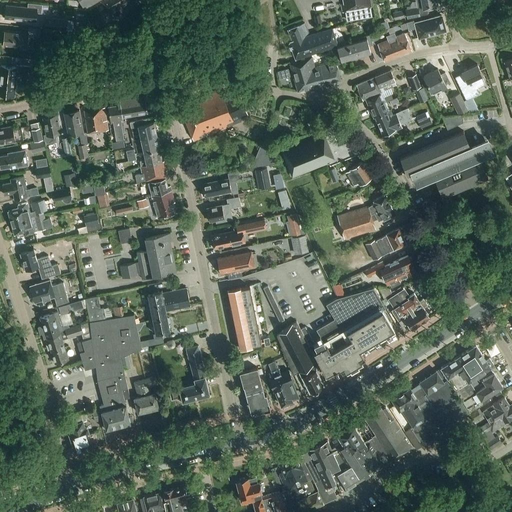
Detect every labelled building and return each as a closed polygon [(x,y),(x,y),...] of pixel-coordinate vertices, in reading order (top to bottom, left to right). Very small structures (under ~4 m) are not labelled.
[(80,0),(85,8),(99,0),(102,0),(110,14),(127,5),(126,4),(132,0),(131,0),(80,0)] [(343,0),(345,4),(342,4),(343,11),(347,11),(349,20),(372,16),(371,7),(372,7),(370,0),(343,0)] [(416,0),(418,5),(406,8),(408,16),(428,12),(427,7),(436,5),(434,0),(416,0)] [(7,5),(7,7),(5,8),(4,15),(7,16),(6,18),(15,19),(15,20),(23,21),(23,20),(37,21),(38,12),(43,13),(44,4),(29,2),(29,7),(7,5)] [(391,14),(393,20),(406,17),(404,10),(394,12),(394,13),(391,14)] [(426,35),(446,30),(442,14),(414,22),(417,32),(424,30),(426,35)] [(68,19),(47,17),(47,28),(67,29),(74,30),(74,20),(68,20),(68,19)] [(100,18),(90,24),(94,30),(103,24),(100,18)] [(76,30),(88,30),(88,22),(76,22),(76,30)] [(297,58),(332,47),(338,44),(333,28),(310,35),(305,22),(289,28),(293,40),(291,40),(290,42),(291,47),(293,48),(297,58)] [(41,28),(29,27),(28,35),(40,36),(41,28)] [(33,46),(34,36),(23,35),(24,33),(6,31),(6,32),(5,33),(5,38),(6,39),(5,45),(23,47),(23,45),(33,46)] [(397,48),(399,54),(411,49),(405,31),(396,35),(397,38),(395,38),(394,34),(390,36),(391,40),(395,48),(397,48)] [(366,38),(338,47),(342,61),(371,53),(369,46),(366,38)] [(384,60),(399,54),(397,48),(395,48),(391,40),(390,40),(389,38),(377,43),(384,60)] [(322,73),(320,66),(320,65),(315,67),(311,56),(301,59),(309,87),(326,83),(323,73),(322,73)] [(299,91),(309,87),(301,59),(290,62),(299,91)] [(323,73),(326,83),(341,79),(335,61),(332,62),(332,61),(329,62),(329,63),(320,66),(322,73),(323,73)] [(467,92),(480,86),(476,79),(489,73),(484,61),(466,69),(470,78),(462,81),(467,92)] [(1,64),(0,74),(0,77),(2,77),(16,79),(16,75),(30,77),(31,66),(17,64),(17,66),(1,64)] [(442,85),(450,81),(445,71),(441,73),(438,68),(423,75),(432,94),(443,88),(442,85)] [(389,87),(394,85),(392,80),(395,79),(391,69),(375,76),(380,86),(382,85),(384,87),(385,89),(389,87)] [(409,77),(413,89),(422,86),(417,73),(409,77)] [(0,93),(8,94),(8,95),(11,96),(12,95),(14,95),(16,81),(19,82),(19,83),(29,84),(30,77),(16,75),(16,79),(2,77),(0,77),(0,93)] [(394,97),(389,87),(385,89),(384,87),(382,85),(380,86),(375,76),(358,83),(364,99),(366,98),(382,91),(386,101),(389,100),(394,97)] [(423,101),(432,98),(428,86),(419,89),(423,101)] [(215,92),(228,125),(241,120),(240,117),(248,114),(239,91),(224,97),(221,89),(215,92)] [(405,115),(403,109),(393,113),(391,108),(390,109),(386,101),(382,91),(366,98),(374,117),(376,116),(380,126),(405,115)] [(228,125),(215,92),(181,105),(194,140),(228,125)] [(451,97),(459,114),(462,112),(469,108),(460,92),(451,97)] [(132,99),(135,115),(148,113),(146,96),(132,99)] [(135,115),(132,99),(120,101),(123,117),(135,115)] [(126,133),(124,121),(123,121),(123,117),(120,101),(117,101),(118,105),(108,106),(111,123),(118,121),(118,127),(117,127),(119,134),(126,133)] [(105,131),(110,130),(106,107),(86,110),(89,133),(102,131),(102,130),(105,130),(105,131)] [(408,107),(403,109),(405,115),(380,126),(383,134),(402,126),(401,122),(412,118),(408,107)] [(70,136),(80,134),(82,144),(78,144),(80,158),(89,156),(87,143),(88,143),(87,133),(84,133),(80,111),(66,113),(70,136)] [(426,111),(416,116),(422,128),(433,123),(430,117),(428,118),(426,111)] [(459,114),(442,116),(448,129),(463,122),(462,112),(459,114)] [(58,114),(43,117),(46,134),(44,134),(46,143),(57,141),(56,133),(61,132),(58,114)] [(140,125),(143,138),(157,135),(154,122),(148,123),(147,118),(131,121),(133,127),(140,125)] [(293,174),(329,160),(331,163),(357,154),(348,141),(339,145),(334,133),(338,131),(336,124),(316,131),(318,135),(283,149),(293,174)] [(19,138),(25,137),(23,128),(16,129),(15,126),(0,128),(0,142),(1,145),(19,141),(19,138)] [(41,128),(32,130),(35,141),(44,139),(41,128)] [(401,158),(408,174),(418,169),(422,179),(434,173),(443,195),(478,180),(478,181),(482,179),(482,178),(487,176),(479,158),(495,151),(489,137),(469,145),(463,131),(401,158)] [(160,148),(157,135),(143,138),(146,151),(160,148)] [(119,136),(112,137),(114,147),(123,146),(122,138),(119,138),(119,136)] [(69,137),(63,138),(65,150),(71,149),(69,137)] [(44,140),(30,143),(33,153),(46,149),(44,140)] [(252,167),(276,162),(270,148),(261,144),(252,167)] [(163,161),(160,148),(146,151),(149,164),(142,165),(142,167),(165,162),(165,160),(163,161)] [(13,168),(30,165),(27,150),(10,153),(11,155),(1,157),(3,169),(13,167),(13,168)] [(346,171),(350,177),(354,184),(358,181),(360,184),(372,175),(361,160),(349,167),(350,168),(346,171)] [(142,167),(143,173),(135,174),(137,182),(168,175),(165,162),(142,167)] [(35,167),(37,177),(51,175),(49,165),(48,165),(38,167),(35,167)] [(255,169),(259,188),(271,186),(267,167),(255,169)] [(329,170),(331,177),(338,174),(335,168),(329,170)] [(64,174),(67,186),(77,184),(75,172),(64,174)] [(281,173),(274,174),(277,187),(284,186),(282,175),(281,173)] [(26,176),(14,178),(14,181),(6,182),(7,193),(16,192),(17,198),(29,195),(40,194),(39,188),(28,189),(26,176)] [(220,192),(231,190),(232,194),(239,192),(236,180),(237,178),(237,176),(229,178),(229,177),(204,182),(205,189),(203,189),(204,194),(206,193),(206,195),(214,193),(214,195),(220,194),(220,192)] [(151,191),(153,196),(172,190),(171,186),(169,187),(166,177),(149,182),(151,189),(151,191)] [(106,193),(103,179),(93,181),(96,195),(106,193)] [(72,198),(72,197),(70,187),(52,191),(54,201),(63,199),(63,200),(64,201),(65,202),(66,202),(67,202),(69,202),(70,202),(71,201),(72,200),(72,199),(72,198)] [(172,190),(153,196),(156,210),(159,216),(176,212),(173,202),(175,202),(172,190)] [(372,217),(392,206),(386,194),(374,199),(376,203),(371,205),(372,207),(371,208),(372,210),(370,211),(368,206),(338,215),(341,226),(372,217)] [(233,218),(231,208),(241,206),(240,196),(228,198),(228,203),(209,207),(211,213),(209,213),(210,219),(212,219),(212,220),(217,219),(218,221),(233,218)] [(146,198),(137,201),(140,208),(149,205),(146,198)] [(20,207),(10,211),(13,222),(32,217),(37,215),(44,213),(43,210),(48,208),(45,200),(33,203),(35,211),(31,212),(28,202),(19,204),(20,207)] [(132,206),(116,209),(117,214),(133,210),(132,206)] [(376,228),(373,220),(378,218),(379,219),(383,217),(384,218),(396,212),(392,206),(372,217),(341,226),(345,237),(376,228)] [(88,231),(100,228),(97,212),(84,215),(88,231)] [(44,213),(37,215),(41,230),(48,228),(53,226),(51,217),(46,219),(44,213)] [(297,213),(288,215),(290,223),(299,221),(297,213)] [(36,231),(32,217),(13,222),(16,234),(27,231),(28,234),(36,231)] [(214,249),(246,242),(244,233),(265,228),(263,220),(239,226),(240,231),(212,236),(214,249)] [(405,243),(406,242),(399,226),(386,232),(387,233),(375,239),(375,238),(366,243),(373,259),(405,243)] [(130,228),(118,230),(121,243),(133,241),(130,228)] [(146,237),(148,249),(137,252),(139,262),(121,265),(123,278),(142,274),(143,278),(176,271),(170,241),(172,240),(171,232),(146,237)] [(306,234),(292,237),(295,254),(309,251),(306,234)] [(70,238),(62,241),(64,247),(72,245),(70,238)] [(37,258),(35,250),(23,254),(26,263),(24,264),(26,270),(28,270),(29,271),(41,266),(45,277),(61,272),(58,262),(52,264),(49,255),(37,258)] [(221,272),(255,265),(252,250),(218,257),(219,265),(218,266),(219,269),(220,270),(221,272)] [(408,274),(415,271),(411,261),(412,259),(411,256),(409,255),(408,253),(385,264),(385,265),(380,267),(378,263),(365,269),(368,275),(381,269),(386,282),(389,281),(391,285),(400,281),(398,277),(408,273),(408,274)] [(35,300),(36,300),(36,301),(55,295),(58,303),(69,300),(64,281),(52,284),(51,280),(31,285),(32,287),(32,288),(31,289),(31,290),(31,291),(30,292),(31,293),(31,294),(31,295),(31,296),(32,297),(32,298),(33,298),(34,299),(35,300)] [(338,293),(346,292),(345,282),(337,283),(338,293)] [(383,296),(392,292),(390,287),(378,284),(383,296)] [(250,286),(228,290),(240,348),(262,344),(250,286)] [(150,304),(189,295),(187,287),(162,292),(162,291),(148,294),(150,304)] [(306,326),(301,328),(310,345),(314,344),(316,349),(314,350),(324,370),(328,367),(331,372),(336,369),(337,372),(339,371),(338,369),(340,368),(341,368),(341,367),(344,365),(348,372),(363,363),(359,356),(363,354),(363,355),(364,354),(363,354),(397,334),(395,331),(382,309),(386,307),(374,287),(336,298),(327,304),(335,318),(317,329),(323,339),(315,343),(306,326)] [(390,298),(395,307),(392,309),(397,316),(396,317),(398,321),(400,320),(405,329),(413,324),(416,324),(419,322),(419,320),(429,314),(424,307),(428,304),(426,301),(424,297),(420,300),(414,291),(409,294),(405,288),(390,298)] [(191,304),(189,295),(150,304),(153,319),(167,316),(166,309),(191,304)] [(86,298),(88,307),(91,321),(107,318),(113,317),(111,307),(104,308),(104,306),(100,307),(98,296),(86,298)] [(88,307),(86,298),(59,306),(62,315),(88,307)] [(63,327),(70,325),(69,324),(63,326),(59,311),(41,317),(43,324),(38,326),(40,332),(42,331),(44,338),(47,337),(65,331),(63,327)] [(103,418),(106,429),(130,422),(126,403),(125,403),(125,401),(126,400),(126,398),(130,397),(120,355),(142,348),(138,330),(137,323),(134,313),(113,317),(107,318),(91,321),(92,338),(85,340),(85,342),(77,344),(83,362),(85,369),(96,365),(99,382),(104,402),(99,404),(100,405),(99,406),(103,418)] [(167,316),(153,319),(156,331),(146,333),(147,339),(163,336),(162,331),(170,330),(167,316)] [(51,350),(51,351),(65,346),(63,340),(83,334),(85,340),(92,338),(91,321),(81,324),(70,327),(70,325),(63,327),(65,331),(47,337),(49,343),(47,344),(49,351),(51,350)] [(309,392),(310,394),(325,387),(315,365),(319,363),(298,323),(281,331),(278,334),(295,374),(300,372),(309,392)] [(206,377),(204,369),(207,369),(200,344),(187,348),(190,360),(189,360),(195,382),(188,383),(188,385),(179,388),(171,390),(173,399),(181,397),(183,402),(185,402),(186,404),(192,403),(192,400),(210,395),(205,378),(206,377)] [(477,344),(440,368),(442,372),(442,371),(443,371),(471,412),(490,400),(482,387),(475,377),(491,366),(477,344)] [(69,359),(65,346),(51,351),(55,364),(69,359)] [(121,356),(124,369),(131,367),(128,355),(121,356)] [(279,367),(272,370),(274,375),(270,377),(271,379),(275,390),(276,389),(283,406),(293,402),(293,401),(299,398),(293,383),(294,383),(290,371),(282,374),(279,367)] [(259,368),(250,370),(241,372),(247,396),(245,396),(247,402),(249,401),(251,410),(257,413),(271,409),(267,394),(265,394),(259,368)] [(430,440),(450,427),(470,414),(442,371),(442,372),(440,368),(420,381),(422,385),(412,391),(410,388),(402,392),(414,409),(412,411),(430,440)] [(486,384),(482,387),(490,400),(502,392),(499,389),(504,386),(495,372),(483,379),(486,384)] [(151,392),(150,386),(158,384),(156,375),(142,378),(150,409),(151,408),(153,410),(156,409),(156,407),(159,406),(155,392),(151,392)] [(139,411),(150,409),(142,378),(137,380),(140,395),(135,396),(139,411)] [(402,409),(413,426),(405,431),(416,448),(422,444),(423,445),(430,440),(412,411),(414,409),(402,392),(392,399),(399,411),(402,409)] [(483,412),(489,420),(511,404),(511,402),(508,404),(504,397),(493,404),(493,405),(483,412)] [(482,435),(491,429),(493,432),(506,423),(505,421),(511,415),(511,404),(489,420),(490,421),(478,429),(482,435)] [(389,461),(411,446),(394,421),(391,423),(381,407),(365,417),(375,433),(369,437),(364,441),(365,443),(368,442),(382,463),(388,459),(389,461)] [(85,447),(84,445),(93,442),(92,441),(97,439),(94,431),(90,433),(87,426),(85,427),(84,421),(87,420),(87,418),(95,416),(93,408),(66,418),(71,431),(68,432),(75,450),(85,447)] [(470,414),(474,421),(483,416),(478,409),(470,414)] [(357,482),(383,465),(382,463),(368,442),(365,443),(364,441),(353,425),(336,436),(340,443),(335,446),(346,464),(357,482)] [(498,435),(487,442),(492,449),(502,442),(498,435)] [(343,466),(346,464),(335,446),(332,448),(328,441),(309,449),(313,458),(305,461),(313,476),(326,501),(338,495),(333,483),(336,481),(335,479),(331,471),(340,467),(343,466)] [(298,454),(289,458),(280,462),(284,471),(281,473),(287,487),(280,492),(286,511),(300,511),(323,501),(317,488),(313,476),(305,461),(302,463),(298,454)] [(286,511),(280,492),(261,496),(260,491),(261,491),(260,488),(264,487),(263,482),(259,483),(258,481),(257,481),(256,476),(246,478),(245,477),(240,478),(239,479),(237,480),(237,481),(236,481),(234,484),(235,488),(238,491),(240,491),(242,500),(251,498),(251,500),(253,502),(254,502),(256,511),(286,511)] [(164,506),(165,511),(177,511),(183,511),(189,509),(185,493),(186,491),(185,488),(183,486),(183,485),(164,490),(167,500),(168,505),(164,506)] [(141,497),(144,510),(144,511),(165,511),(164,506),(163,506),(160,491),(144,495),(145,496),(141,497)] [(118,502),(120,511),(136,511),(133,498),(118,502)]
